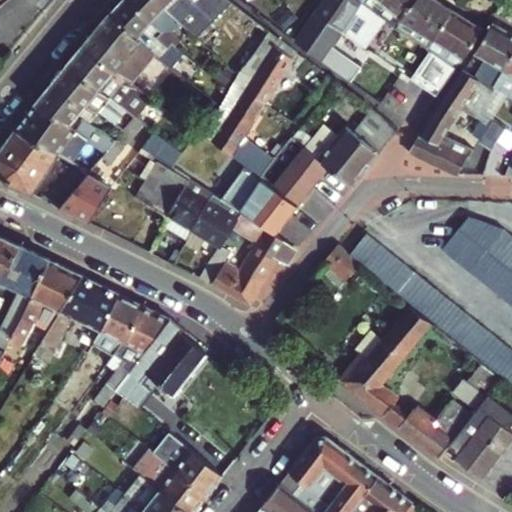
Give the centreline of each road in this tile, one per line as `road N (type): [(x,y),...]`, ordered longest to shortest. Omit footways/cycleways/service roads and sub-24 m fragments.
road 1 (residential): [(247,333),(368,188),(511,188)]
road 2 (tertiary): [(0,203),(201,299),(247,333)]
road 3 (tertiary): [(318,397),(467,511)]
road 4 (residential): [(318,397),(225,511)]
road 5 (tertiary): [(91,0),(0,96)]
